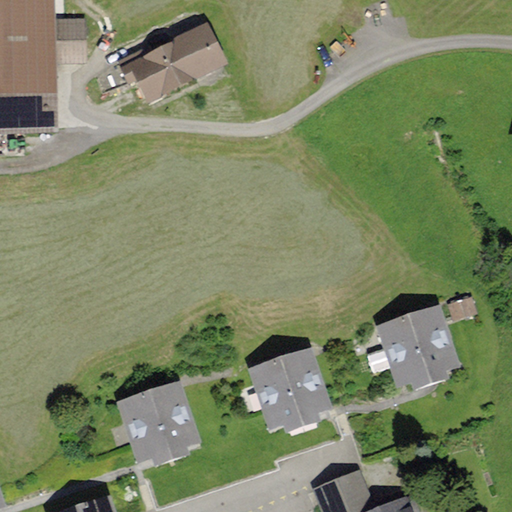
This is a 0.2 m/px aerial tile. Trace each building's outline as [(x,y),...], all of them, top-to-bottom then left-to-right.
[(53,0),(0,0),(0,140),(58,139),(57,68),(86,68),(85,22),(54,22),(53,0)] [(144,52),(118,65),(130,90),(135,87),(147,111),(229,71),(208,31),(149,61),(144,52)] [(473,300),(450,307),(456,324),(479,316),(473,300)] [(440,312),(377,333),(398,396),(412,391),(414,395),(415,400),(451,388),(448,379),(462,374),(440,312)] [(314,353),(248,374),(269,437),(274,435),(282,433),(286,443),(323,431),(319,420),(334,415),(314,353)] [(181,388),(117,410),(138,472),(152,468),(155,478),(192,465),(189,455),(202,450),(181,388)] [(274,435),(284,463),(343,442),(334,415),(319,420),(323,431),(286,443),(282,433),(274,435)] [(214,464),(223,491),(278,472),(269,445),(214,464)] [(149,487),(158,511),(163,511),(214,494),(204,467),(149,487)] [(372,511),(359,477),(315,493),(321,511),(372,511)] [(116,511),(112,500),(74,511),(116,511)] [(411,511),(408,502),(382,511),(411,511)]
